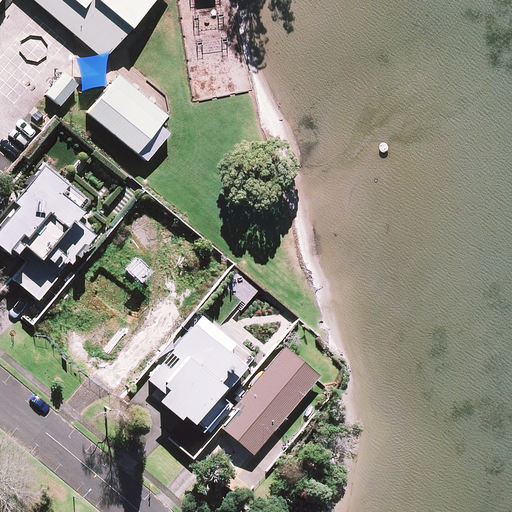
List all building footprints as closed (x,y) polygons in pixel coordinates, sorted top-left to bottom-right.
[(27,0),(100,61),(151,0),(27,0)] [(78,87),(64,75),(46,95),(61,107),(78,87)] [(164,116),(114,75),(83,114),(143,163),(167,134),(157,126),(164,116)] [(85,200),(38,162),(7,201),(11,204),(0,217),(0,250),(4,254),(14,242),(28,253),(8,277),(34,298),(69,256),(71,258),(95,228),(75,212),(85,200)] [(126,265),(107,249),(52,315),(109,363),(150,313),(154,316),(169,299),(140,275),(131,285),(118,275),(126,265)] [(181,313),(182,311),(199,292),(186,282),(172,299),(154,322),(173,337),(187,319),(181,313)] [(220,329),(200,312),(144,378),(164,395),(144,418),(191,458),(210,435),(204,429),(226,403),(216,394),(251,354),(241,345),(251,333),(231,316),(220,329)] [(315,375),(281,348),(217,427),(251,454),(315,375)]
